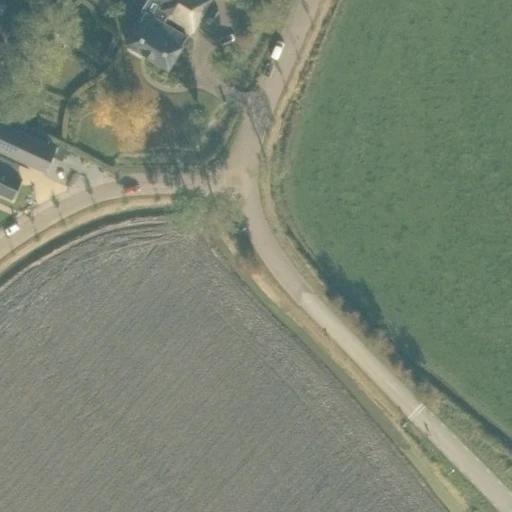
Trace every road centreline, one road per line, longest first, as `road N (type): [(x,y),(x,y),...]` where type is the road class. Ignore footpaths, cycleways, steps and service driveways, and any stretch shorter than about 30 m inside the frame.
road 1 (tertiary): [(511,506),(303,295),(259,234),(244,183)]
road 2 (residential): [(244,183),(101,194),(49,215),(0,250)]
road 3 (tertiary): [(244,183),(262,97),(308,0)]
